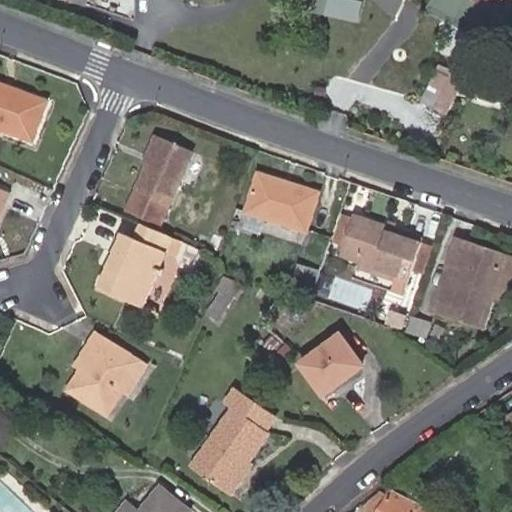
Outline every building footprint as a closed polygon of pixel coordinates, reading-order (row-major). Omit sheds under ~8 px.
[(54,0),(85,12),(90,0),(54,0)] [(309,0),(297,0),(294,18),(354,29),(358,9),(309,0)] [(446,120),(466,84),(439,69),(419,106),(446,120)] [(0,93),(0,108),(5,111),(10,97),(0,93)] [(5,111),(0,108),(0,139),(36,154),(51,113),(10,97),(5,111)] [(154,167),(166,138),(154,133),(143,162),(151,166),(154,167)] [(196,150),(166,138),(154,167),(151,166),(131,215),(165,229),(196,150)] [(316,197),(260,178),(245,217),(300,237),(316,197)] [(20,196),(0,188),(0,220),(9,224),(20,196)] [(348,222),(336,255),(334,260),(351,265),(375,274),(367,296),(392,305),(401,283),(414,244),(348,222)] [(190,243),(151,226),(142,245),(130,240),(106,290),(156,312),(190,243)] [(427,315),(430,316),(477,333),(487,307),(499,309),(510,279),(479,268),(482,257),(452,247),(427,315)] [(479,268),(510,279),(511,274),(511,267),(482,257),(479,268)] [(295,269),(288,293),(302,298),(310,274),(295,269)] [(217,326),(240,293),(225,283),(215,297),(219,301),(208,319),(217,326)] [(336,334),(292,365),(316,400),(361,369),(336,334)] [(86,407),(107,419),(121,426),(134,404),(142,409),(158,377),(105,351),(97,364),(106,369),(95,390),(86,407)] [(106,369),(97,364),(86,385),(95,390),(106,369)] [(233,464),(242,471),(267,439),(258,432),(268,418),(228,387),(217,401),(230,411),(186,469),(213,490),(233,464)] [(511,407),(497,417),(511,441),(511,407)] [(18,431),(0,417),(0,451),(2,452),(18,431)] [(245,474),(242,471),(233,464),(213,490),(226,499),(245,474)] [(115,494),(100,511),(175,511),(181,505),(153,481),(131,508),(115,494)] [(362,511),(368,511),(382,488),(377,486),(352,507),(362,511)] [(427,511),(382,488),(368,511),(427,511)]
